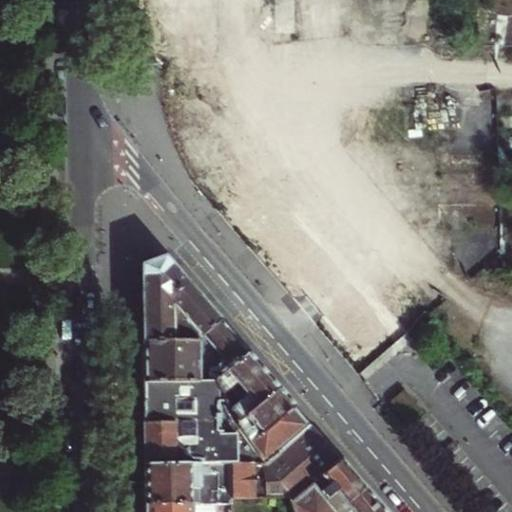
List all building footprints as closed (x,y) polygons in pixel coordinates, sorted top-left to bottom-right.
[(214,74),(213,0),(158,0),(159,75),(214,74)] [(399,354),(260,191),(220,225),(358,389),(399,354)] [(171,325),(172,308),(193,332),(188,336),(184,342),(197,342),(196,341),(200,338),(219,322),(196,296),(164,259),(141,266),(141,343),(171,342),(171,332),(181,329),(179,323),(171,325)] [(214,383),(248,355),(234,340),(219,322),(200,338),(218,359),(216,362),(214,366),(213,382),(214,383)] [(210,364),(197,364),(197,342),(184,342),(171,342),(141,343),(142,362),(142,383),(213,382),(214,366),(216,362),(212,358),(209,360),(210,364)] [(212,358),(197,342),(197,364),(210,364),(209,360),(212,358)] [(236,424),(277,390),(265,376),(248,355),(214,383),(221,397),(235,385),(246,397),(235,406),(231,404),(226,408),(228,411),(236,424)] [(213,382),(142,383),(142,397),(143,445),(143,465),(199,465),(222,464),(240,464),(262,464),(251,447),(236,424),(228,411),(226,408),(221,397),(214,383),(213,382)] [(235,385),(221,397),(226,408),(231,404),(235,406),(246,397),(235,385)] [(287,401),(277,390),(236,424),(251,447),(294,409),(287,401)] [(302,419),(294,409),(251,447),(262,464),(264,467),(310,427),(302,419)] [(289,503),(340,462),(327,447),(310,427),(264,467),(262,464),(240,464),(241,479),(230,479),(230,481),(230,499),(232,499),(288,498),(289,503)] [(349,511),(345,507),(364,491),(354,479),(340,462),(289,503),(292,511),(349,511)] [(222,481),(230,481),(230,479),(230,478),(222,478),(222,464),(199,465),(200,489),(222,488),(222,481)] [(241,479),(240,464),(222,464),(222,478),(230,478),(230,479),(241,479)] [(143,485),(144,506),(205,505),(232,504),(232,499),(230,499),(230,481),(222,481),(222,488),(200,489),(199,465),(143,465),(143,485)] [(370,511),(377,506),(371,499),(364,491),(345,507),(349,511),(370,511)]
